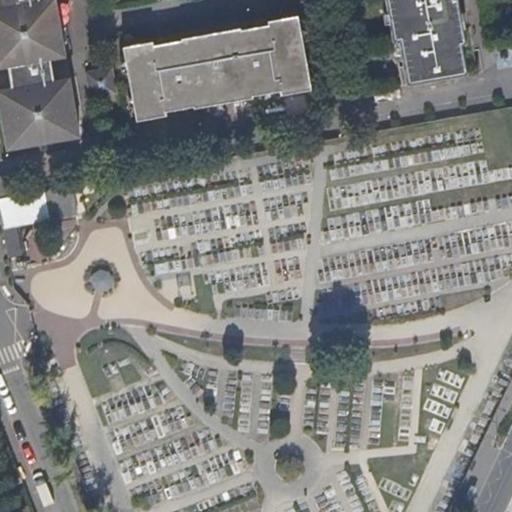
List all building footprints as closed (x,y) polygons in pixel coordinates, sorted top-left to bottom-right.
[(40,0),(0,0),(0,9),(1,12),(0,12),(0,72),(11,71),(15,93),(0,95),(0,97),(8,143),(21,141),(23,152),(71,143),(69,132),(82,129),(73,82),(56,85),(52,63),(69,60),(65,41),(56,43),(53,24),(61,22),(58,2),(42,5),(40,0)] [(387,0),(401,70),(407,68),(410,86),(468,75),(462,44),(466,44),(464,30),(460,14),(457,0),(387,0)] [(156,45),(125,50),(139,124),(169,119),(169,114),(196,109),(197,111),(216,107),(214,99),(233,95),(235,104),(256,100),(255,99),(283,93),(284,98),(314,92),(300,17),(270,23),(271,28),(243,33),(243,32),(184,43),(184,44),(157,49),(156,45)] [(511,44),(495,47),(497,64),(511,62),(511,44)] [(407,68),(401,70),(404,87),(410,86),(407,68)] [(115,71),(88,77),(93,102),(120,97),(115,71)] [(0,215),(11,265),(24,262),(18,235),(80,221),(73,188),(19,198),(15,177),(14,177),(13,173),(2,175),(3,178),(0,178),(0,215)] [(96,291),(111,286),(107,270),(91,275),(96,291)]
